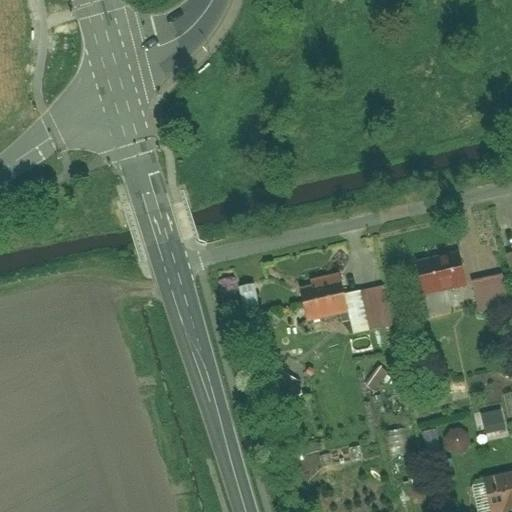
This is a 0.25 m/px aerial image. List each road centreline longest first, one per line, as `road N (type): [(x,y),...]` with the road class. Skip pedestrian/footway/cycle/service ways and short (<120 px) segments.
road 1 (residential): [(169,268),(511,190)]
road 2 (tertiary): [(245,511),(169,268)]
road 3 (tertiary): [(169,268),(118,95)]
road 4 (tertiary): [(0,172),(118,95)]
road 5 (tertiary): [(118,95),(211,0)]
